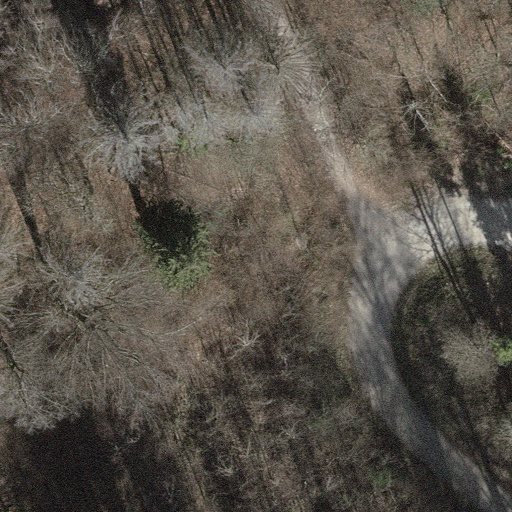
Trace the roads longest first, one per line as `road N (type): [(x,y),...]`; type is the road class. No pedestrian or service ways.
road 1 (track): [(508,511),(387,404),(369,362),(364,318),(392,240),(486,211),(511,219)]
road 2 (track): [(259,0),(340,165),(392,240)]
